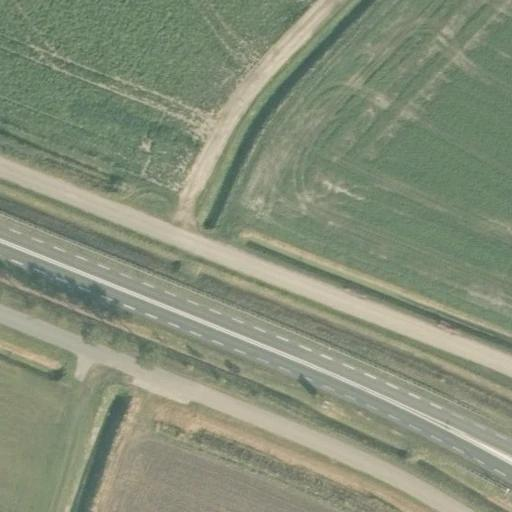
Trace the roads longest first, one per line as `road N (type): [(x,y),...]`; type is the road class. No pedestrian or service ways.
road 1 (trunk): [(511,462),(259,343),(0,239)]
road 2 (unclassified): [(511,369),(0,166)]
road 3 (unclassified): [(455,511),(374,465),(0,314)]
